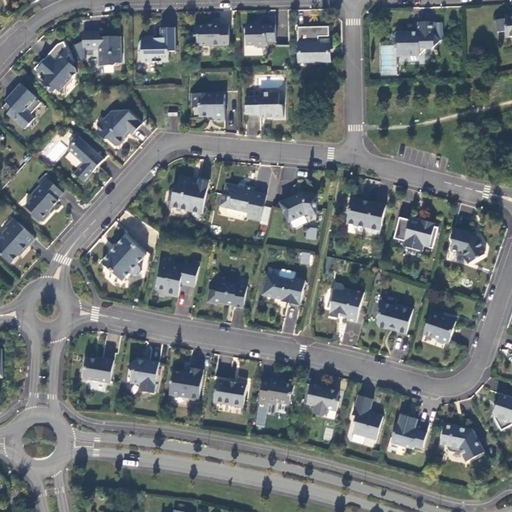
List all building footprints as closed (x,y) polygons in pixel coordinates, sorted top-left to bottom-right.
[(511,15),(505,16),(505,20),(496,20),(497,33),(506,32),(507,37),(511,36),(511,15)] [(434,22),(418,23),(418,32),(416,32),(415,34),(412,32),(397,32),(392,37),(399,44),(397,46),(396,46),(396,50),(397,50),(397,56),(420,56),(427,49),(433,49),(441,41),(434,35),(434,22)] [(213,25),(195,26),(195,37),(198,37),(198,46),(230,46),(230,25),(221,25),(221,24),(213,24),(213,25)] [(263,26),(246,26),(247,46),(255,46),(258,48),(265,48),(267,46),(267,43),(276,42),(276,25),(266,26),(266,28),(263,28),(263,26)] [(329,27),(298,28),(299,46),(302,46),(302,52),(300,52),(300,55),(302,55),(302,62),(329,62),(329,55),(330,55),(330,52),(329,52),(328,45),(319,45),(319,37),(329,37),(329,27)] [(139,46),(138,52),(142,53),(142,63),(158,63),(158,64),(162,64),(162,63),(169,62),(169,52),(176,52),(176,28),(161,29),(161,41),(153,41),(153,36),(149,36),(146,37),(144,38),(143,39),(141,40),(140,42),(139,44),(139,46)] [(84,32),(84,50),(99,50),(100,66),(115,66),(116,64),(122,64),(122,53),(121,53),(121,48),(122,48),(122,37),(100,38),(100,32),(84,32)] [(43,77),(40,80),(54,93),(56,90),(60,93),(77,73),(76,69),(70,63),(72,61),(64,43),(58,45),(48,56),(53,60),(49,64),(44,59),(35,69),(43,77)] [(13,97),(3,107),(11,114),(10,115),(25,129),(35,119),(30,115),(42,103),(21,84),(11,95),(13,97)] [(260,97),(246,97),(246,115),(261,115),(261,113),(265,113),(265,119),(284,118),(284,106),(280,106),(280,93),(260,93),(260,97)] [(212,94),(192,95),(192,105),(201,105),(202,117),(214,117),(214,121),(225,121),(225,95),(212,95),(212,94)] [(112,112),(103,121),(103,125),(97,132),(106,141),(109,140),(116,147),(119,147),(126,139),(126,136),(129,132),(133,135),(142,124),(128,111),(112,112)] [(80,137),(68,150),(84,164),(75,174),(84,183),(105,160),(80,137)] [(45,176),(38,183),(41,186),(33,195),(33,198),(25,207),(33,214),(33,216),(40,222),(43,222),(51,214),(50,211),(59,201),(58,200),(64,194),(45,176)] [(192,179),(181,176),(178,186),(176,186),(175,192),(170,195),(169,202),(172,206),(171,207),(189,211),(189,214),(191,217),(199,219),(202,217),(210,180),(200,178),(199,183),(192,181),(192,179)] [(222,195),(220,207),(248,213),(247,218),(261,221),(267,195),(254,192),(255,189),(244,187),(243,192),(237,190),(238,187),(226,184),(224,195),(222,195)] [(303,194),(281,204),(289,222),(306,214),(317,215),(318,195),(303,194)] [(386,206),(353,199),(347,224),(366,228),(368,233),(380,236),(386,206)] [(410,221),(400,218),(394,239),(405,242),(404,247),(423,252),(424,247),(433,249),(439,228),(435,227),(436,224),(421,220),(420,223),(410,221)] [(3,238),(0,241),(0,253),(11,264),(22,252),(23,253),(36,239),(14,219),(7,227),(8,228),(3,234),(3,238)] [(306,239),(316,239),(317,228),(306,227),(306,239)] [(472,233),(455,229),(451,239),(453,242),(451,250),(464,253),(470,264),(485,255),(486,251),(478,238),(471,236),(472,233)] [(104,264),(125,283),(132,274),(135,277),(140,277),(144,272),(143,268),(140,265),(148,257),(128,237),(104,264)] [(300,252),(300,264),(312,265),(313,253),(300,252)] [(201,262),(194,260),(192,266),(185,264),(185,267),(171,264),(170,268),(161,266),(157,286),(159,290),(165,291),(164,294),(178,297),(182,282),(196,286),(201,262)] [(296,273),(283,270),(281,272),(279,278),(292,281),(295,279),(296,273)] [(279,278),(277,285),(274,287),(272,295),(274,298),(282,299),(284,298),(289,300),(288,303),(301,306),(306,282),(295,279),(292,281),(279,278)] [(230,284),(219,282),(218,291),(210,290),(208,302),(219,304),(219,303),(228,304),(228,303),(235,304),(234,307),(244,309),(248,287),(238,285),(239,284),(230,283),(230,284)] [(357,323),(365,293),(354,290),(354,292),(345,290),(342,292),(336,290),(332,293),(331,299),(333,303),(330,317),(340,319),(341,314),(349,316),(348,321),(357,323)] [(407,335),(414,310),(398,305),(394,307),(383,304),(380,306),(378,312),(380,315),(377,324),(379,327),(386,329),(389,327),(396,329),(398,332),(407,335)] [(443,316),(432,312),(424,334),(435,338),(437,341),(445,344),(448,342),(450,343),(457,322),(442,317),(443,316)] [(102,360),(86,358),(84,368),(86,369),(84,379),(111,384),(115,361),(102,359),(102,360)] [(138,360),(129,367),(133,372),(131,383),(142,385),(141,388),(144,392),(155,394),(160,363),(150,361),(149,362),(138,360)] [(184,373),(174,372),(170,395),(188,398),(190,400),(199,401),(204,370),(189,368),(188,375),(184,374),(184,373)] [(272,381),(264,380),(260,401),(277,404),(278,403),(290,405),(291,395),(293,395),(295,385),(281,383),(281,381),(272,379),(272,381)] [(229,382),(218,380),(214,403),(232,406),(236,402),(244,404),(247,385),(238,384),(237,385),(231,384),(229,382)] [(312,384),(307,404),(315,406),(314,411),(317,415),(324,417),(328,414),(329,410),(337,412),(339,402),(338,400),(340,392),(328,389),(328,391),(321,390),(321,386),(312,384)] [(498,409),(496,408),(493,417),(495,417),(502,431),(511,424),(511,397),(501,394),(498,402),(500,403),(498,409)] [(370,414),(374,400),(358,396),(353,416),(356,417),(355,422),(356,425),(354,433),(377,440),(384,417),(376,415),(371,418),(370,414)] [(414,418),(401,415),(399,425),(397,425),(394,436),(398,438),(396,445),(414,450),(414,447),(423,450),(428,433),(416,430),(418,422),(413,421),(414,418)] [(473,431),(445,425),(441,445),(449,446),(448,447),(451,451),(462,453),(467,462),(483,454),(475,440),(477,439),(473,431)] [(477,439),(475,440),(483,454),(485,453),(477,439)]
